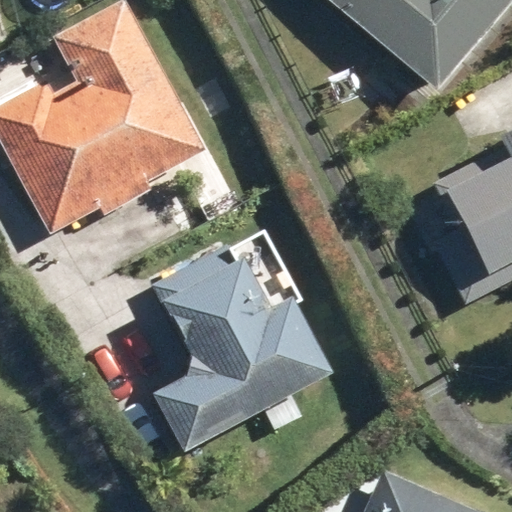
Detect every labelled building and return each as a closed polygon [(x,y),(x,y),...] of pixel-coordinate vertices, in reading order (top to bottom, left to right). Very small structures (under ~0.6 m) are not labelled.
[(298,0),(417,99),(499,0),(298,0)] [(0,106),(0,174),(37,243),(88,216),(92,223),(137,199),(133,192),(191,160),(109,9),(42,46),(65,90),(40,104),(32,89),(0,106)] [(132,406),(163,466),(254,419),(261,434),(286,421),(278,406),(309,390),(269,314),(251,322),(224,270),(221,272),(212,252),(140,289),(150,309),(143,313),(178,382),(132,406)] [(0,408),(8,402),(0,390),(0,408)] [(353,511),(450,511),(369,477),(353,511)]
